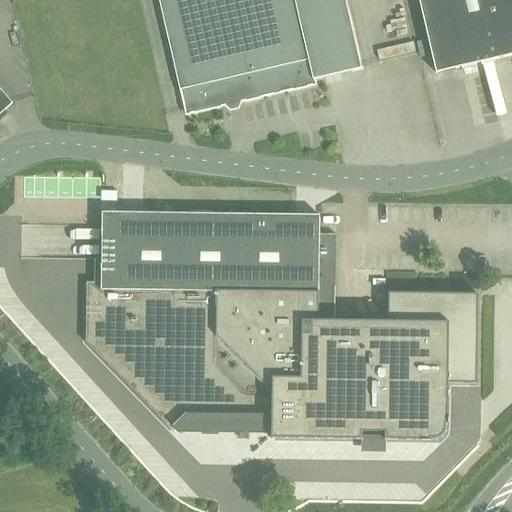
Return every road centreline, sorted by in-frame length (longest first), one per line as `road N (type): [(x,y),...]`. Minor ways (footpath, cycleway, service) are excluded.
road 1 (unclassified): [(0,162),(32,150),(116,150),(366,180),(442,176),(511,158)]
road 2 (unknown): [(511,330),(502,398),(436,453),(256,475),(245,482),(240,511)]
road 3 (unclassified): [(0,350),(140,511)]
